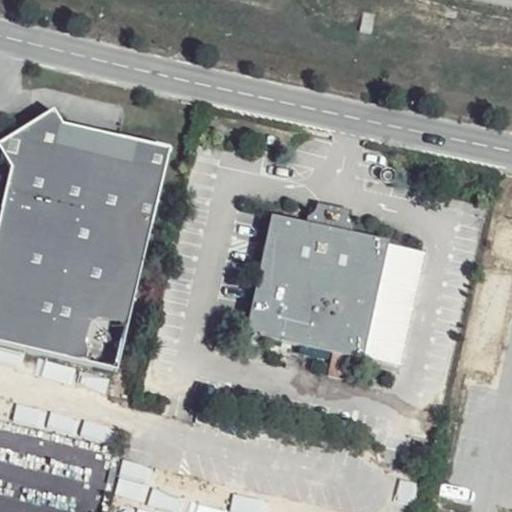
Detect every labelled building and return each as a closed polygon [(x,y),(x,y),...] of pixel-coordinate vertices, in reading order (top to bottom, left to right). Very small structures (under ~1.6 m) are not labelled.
[(0,202),(0,343),(119,375),(172,154),(115,137),(111,153),(70,143),(59,124),(57,123),(49,111),(0,139),(0,153),(8,166),(0,202)] [(111,153),(115,137),(59,124),(70,143),(111,153)] [(303,218),(301,225),(342,234),(344,227),(336,217),(313,213),(303,218)] [(342,234),(301,225),(268,217),(241,334),(357,358),(358,356),(383,243),(342,234)] [(382,246),(358,356),(394,364),(419,254),(382,246)]
